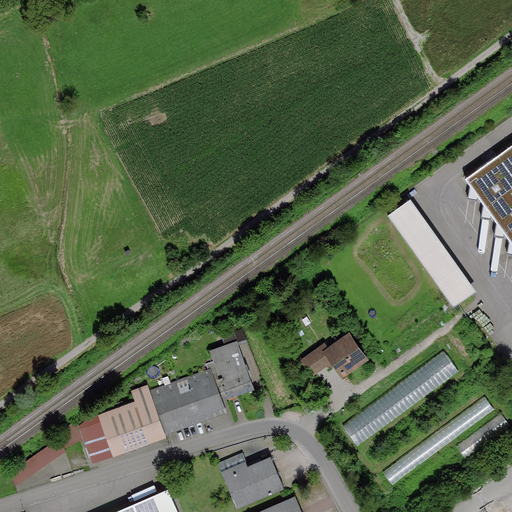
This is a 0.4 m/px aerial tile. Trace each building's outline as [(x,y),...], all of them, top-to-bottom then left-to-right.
[(511,144),(466,177),(511,241),(511,144)] [(409,199),(389,213),(454,304),(474,290),(409,199)] [(440,308),(389,343),(396,355),(448,319),(440,308)] [(223,341),(209,346),(213,357),(206,359),(211,373),(219,395),(225,393),(226,396),(252,387),(236,341),(245,337),(241,326),(220,333),(223,341)] [(332,358),(341,370),(363,354),(348,333),(327,348),(325,349),(332,358)] [(325,349),(327,348),(323,342),(302,357),(311,369),(330,355),(325,349)] [(443,348),(343,426),(358,445),(458,368),(443,348)] [(100,408),(114,446),(164,428),(163,423),(222,403),(219,395),(211,373),(186,381),(185,378),(175,381),(176,384),(151,393),(147,380),(130,386),(134,397),(100,408)] [(494,411),(484,398),(384,471),(394,484),(494,411)] [(114,446),(100,408),(94,411),(85,414),(80,420),(84,433),(92,454),(114,446)] [(457,445),(466,458),(511,426),(502,413),(457,445)] [(54,434),(61,444),(84,433),(80,420),(72,424),(70,419),(61,425),(54,434)] [(54,434),(6,465),(14,478),(63,448),(61,444),(54,434)] [(240,449),(216,459),(236,502),(281,481),(269,453),(247,464),(240,449)] [(153,493),(109,511),(177,511),(167,487),(153,493)] [(301,511),(294,493),(248,511),(301,511)]
